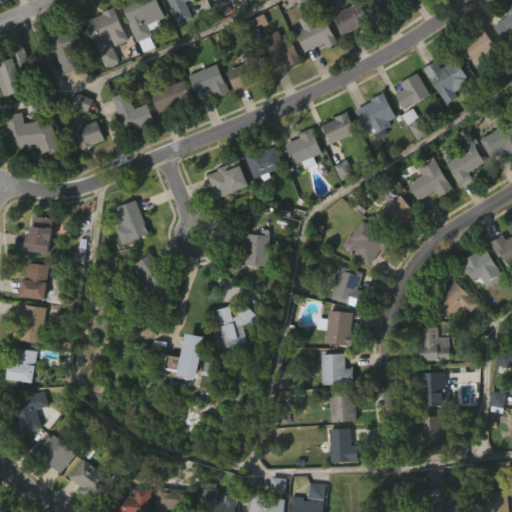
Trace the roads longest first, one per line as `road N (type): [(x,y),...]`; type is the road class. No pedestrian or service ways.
road 1 (residential): [(0,177),(49,192),(88,186),(308,95),(379,60),(467,0)]
road 2 (residential): [(397,511),(388,342),(395,308),(419,259),(443,234),(511,192)]
